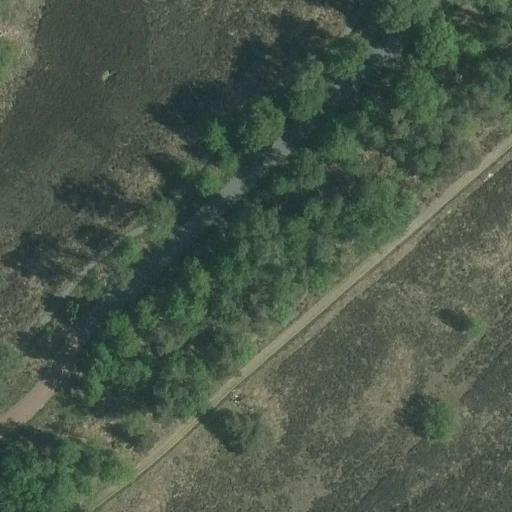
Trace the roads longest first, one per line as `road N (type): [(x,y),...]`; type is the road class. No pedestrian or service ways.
road 1 (tertiary): [(0,428),(38,399),(89,323),(438,0)]
road 2 (track): [(85,511),(511,143)]
